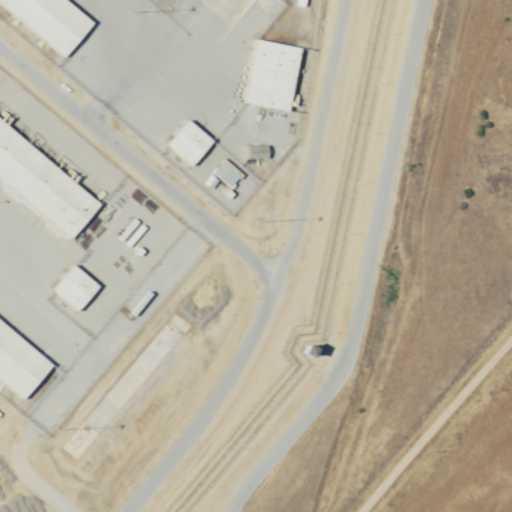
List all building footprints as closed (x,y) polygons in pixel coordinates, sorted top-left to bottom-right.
[(0,0),(62,0),(89,23),(60,58),(0,6),(0,0)] [(241,102),(285,111),(299,48),(255,39),(241,102)] [(185,119),(210,141),(188,166),(163,145),(185,119)] [(0,121),(97,205),(68,239),(0,180),(0,121)] [(243,146),(266,145),(266,159),(244,160),(243,146)] [(222,159),(241,176),(229,190),(210,173),(222,159)] [(71,264),(96,286),(74,312),(49,290),(71,264)] [(0,324),(48,365),(19,400),(0,383),(0,324)] [(314,343),(310,352),(301,347),(305,338),(314,343)]
